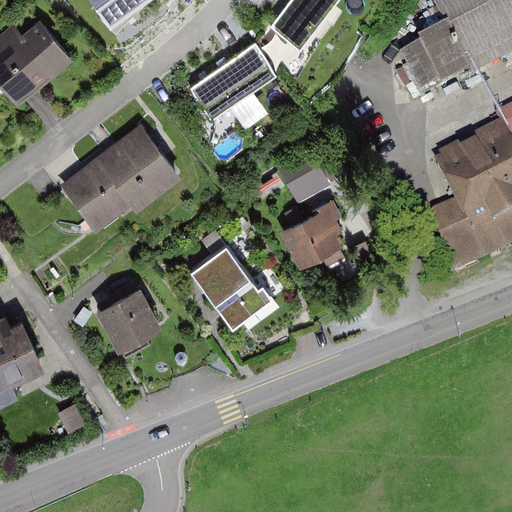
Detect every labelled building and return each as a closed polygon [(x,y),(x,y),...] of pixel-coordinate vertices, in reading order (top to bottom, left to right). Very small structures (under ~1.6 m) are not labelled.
[(112,0),(123,9),(130,0),(112,0)] [(288,0),(269,27),(338,72),(365,38),(328,13),(334,0),(288,0)] [(511,0),(428,0),(442,31),(399,50),(418,94),(461,75),(511,52),(511,0)] [(37,20),(0,52),(0,84),(20,107),(72,60),(37,20)] [(310,107),(338,72),(269,27),(262,37),(193,93),(217,121),(271,80),(310,107)] [(511,103),(491,113),(499,130),(511,159),(511,103)] [(144,126),(64,188),(97,231),(178,169),(144,126)] [(511,159),(499,130),(430,162),(450,203),(419,218),(449,282),(511,252),(511,159)] [(310,151),(282,165),(298,197),(326,183),(310,151)] [(328,208),(288,228),(305,262),(345,241),(328,208)] [(229,241),(191,268),(232,325),(269,298),(229,241)] [(136,284),(99,304),(121,344),(159,324),(136,284)] [(20,322),(0,332),(0,385),(41,365),(20,322)] [(72,406),(53,416),(63,436),(83,426),(72,406)]
